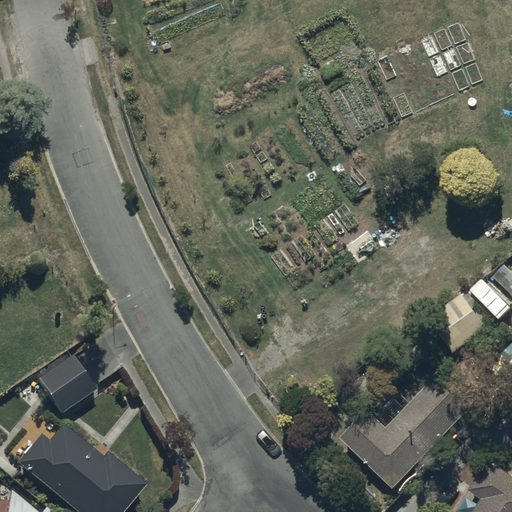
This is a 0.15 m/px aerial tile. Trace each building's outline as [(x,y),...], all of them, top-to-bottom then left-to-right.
[(511,271),(504,264),(492,277),(511,296),(511,271)] [(464,294),(429,318),(454,353),(488,329),(464,294)] [(71,356),(39,379),(65,414),(96,391),(71,356)] [(370,411),(343,440),(394,488),(475,404),(441,372),(388,428),(370,411)] [(511,415),(511,383),(496,398),(511,415)] [(43,435),(20,464),(78,511),(126,511),(147,487),(106,454),(102,459),(64,429),(52,443),(43,435)] [(511,511),(511,474),(491,461),(471,490),(484,498),(474,511),(511,511)]
